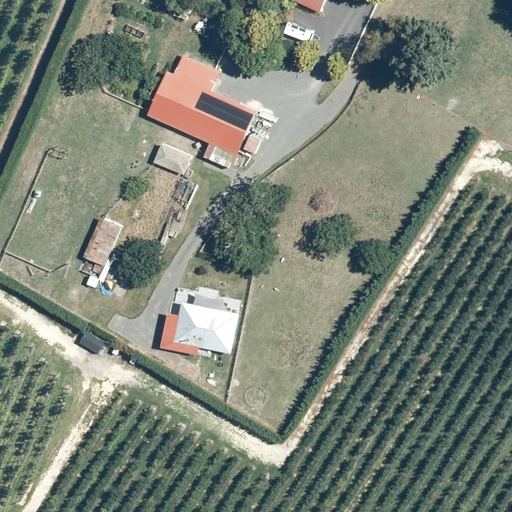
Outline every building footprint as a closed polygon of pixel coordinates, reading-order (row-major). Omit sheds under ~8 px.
[(297,0),(325,12),(330,0),(297,0)] [(255,152),(272,115),(211,88),(220,68),(182,51),(172,73),(164,69),(145,111),(208,140),(202,154),(228,166),(238,145),(255,152)] [(192,153),(161,140),(153,160),(184,173),(192,153)] [(121,223),(99,214),(83,254),(104,263),(121,223)] [(236,310),(176,298),(166,343),(193,349),(194,343),(227,350),(236,310)]
